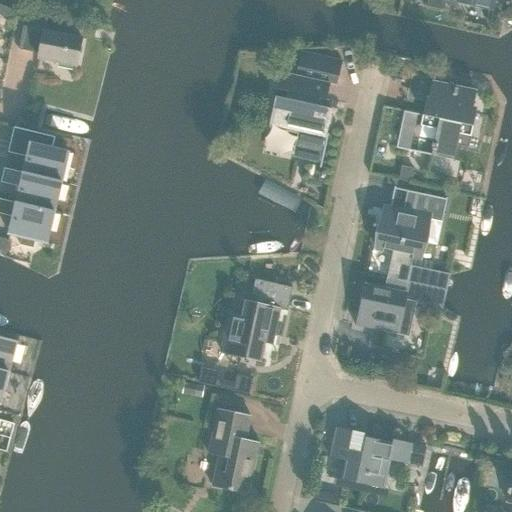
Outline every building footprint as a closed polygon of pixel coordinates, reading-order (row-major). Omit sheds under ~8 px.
[(488,11),(490,0),(427,0),(426,7),(443,10),(445,2),(488,11)] [(76,67),(82,38),(23,27),(18,50),(39,54),(38,59),(76,67)] [(282,73),(278,91),(291,94),(285,124),(303,128),(298,153),(322,159),(328,134),(325,134),(331,109),(321,106),(322,100),(325,101),(329,84),(336,85),(342,61),(301,52),(296,76),(282,73)] [(469,126),(476,90),(432,81),(424,116),(421,115),(419,126),(435,130),(430,156),(453,160),(461,124),(469,126)] [(22,174),(61,183),(69,152),(62,151),(63,149),(53,147),(55,140),(13,130),(7,153),(26,157),(22,173),(22,174)] [(22,174),(22,173),(4,169),(0,183),(19,187),(15,203),(15,204),(54,213),(61,183),(22,174)] [(409,214),(385,209),(380,231),(378,231),(375,247),(393,251),(386,280),(392,281),(392,280),(446,292),(450,275),(410,266),(413,255),(420,257),(429,216),(443,219),(447,200),(413,193),(409,214)] [(15,204),(15,203),(0,199),(0,214),(12,217),(8,234),(21,237),(20,245),(33,248),(35,241),(47,244),(54,213),(15,204)] [(0,251),(5,253),(8,240),(0,237),(0,251)] [(287,311),(292,288),(255,280),(250,302),(244,301),(241,317),(230,315),(221,354),(260,362),(264,344),(271,346),(279,310),(287,311)] [(392,281),(386,280),(384,291),(366,287),(363,303),(365,303),(360,325),(383,331),(384,330),(407,335),(413,303),(442,309),(446,292),(392,280),(392,281)] [(0,371),(8,374),(16,343),(10,341),(10,339),(1,337),(1,339),(0,338),(0,371)] [(0,371),(0,403),(0,404),(8,374),(0,371)] [(247,494),(258,444),(246,441),(250,417),(217,410),(207,454),(218,456),(211,486),(247,494)] [(335,428),(329,457),(345,461),(341,480),(383,489),(389,460),(407,464),(422,467),(426,447),(392,440),(392,444),(351,435),(352,432),(335,428)]
